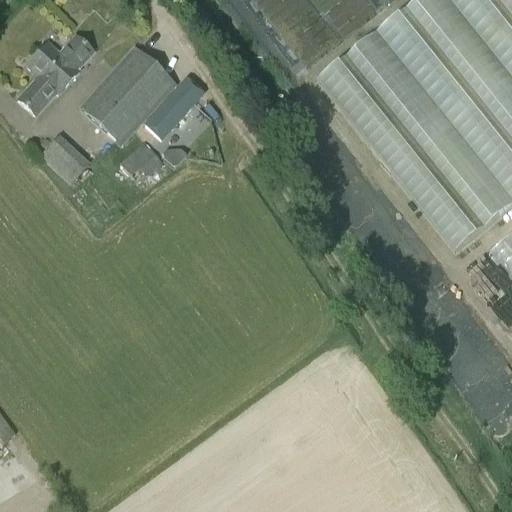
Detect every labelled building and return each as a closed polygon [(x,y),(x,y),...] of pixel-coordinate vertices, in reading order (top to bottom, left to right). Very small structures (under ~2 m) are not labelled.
[(511,0),(420,0),(316,84),(454,257),(511,209),(511,0)] [(46,48),(26,71),(42,85),(33,95),(28,91),(16,104),(34,120),(55,96),(58,99),(81,74),(79,73),(93,57),(75,41),(58,59),(46,48)] [(175,91),(134,53),(80,113),(121,151),(175,91)] [(175,91),(142,128),(159,143),(200,99),(183,83),(175,91)] [(87,168),(57,141),(40,160),(70,187),(87,168)] [(160,166),(142,144),(116,166),(135,186),(160,166)] [(511,231),(489,250),(511,279),(511,231)] [(14,437),(0,418),(0,444),(1,446),(14,437)]
